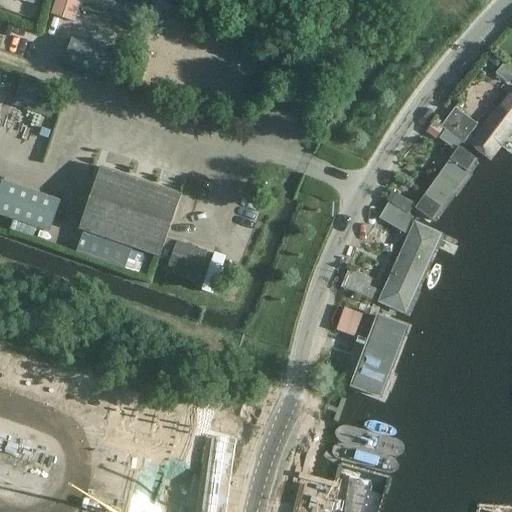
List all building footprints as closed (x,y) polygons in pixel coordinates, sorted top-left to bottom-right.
[(124,0),(55,0),(52,12),(76,19),(79,7),(139,23),(144,5),(124,0)] [(71,40),(63,64),(105,78),(113,54),(71,40)] [(21,80),(12,105),(51,118),(60,94),(21,80)] [(511,92),(472,145),(492,159),(511,132),(511,92)] [(441,127),(461,142),(463,144),(478,124),(456,107),(441,127)] [(434,123),(427,132),(437,139),(444,130),(434,123)] [(429,193),(416,212),(429,221),(473,159),(460,150),(438,181),(430,177),(422,189),(429,193)] [(108,168),(86,230),(166,259),(166,258),(177,262),(175,268),(205,279),(213,254),(183,244),(182,246),(172,242),(188,196),(108,168)] [(2,181),(0,185),(0,215),(48,233),(59,201),(2,181)] [(388,202),(410,215),(419,201),(396,188),(393,193),(388,202)] [(413,217),(410,215),(388,202),(379,218),(406,235),(413,217)] [(416,225),(382,302),(406,313),(440,235),(416,225)] [(349,268),(341,287),(378,302),(381,292),(369,286),(373,278),(349,268)] [(361,326),(368,307),(353,301),(346,320),(361,326)] [(377,319),(356,377),(371,383),(393,324),(377,319)]
